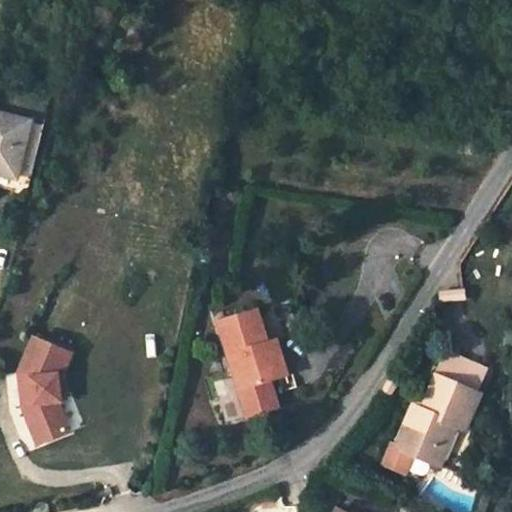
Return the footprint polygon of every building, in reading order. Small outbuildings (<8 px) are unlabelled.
[(30,122),(0,114),(0,172),(15,177),(30,122)] [(0,172),(0,187),(12,190),(15,177),(0,172)] [(256,311),(219,323),(240,389),(278,378),(283,391),(297,387),(293,373),(286,376),(274,340),(266,343),(256,311)] [(67,397),(41,368),(15,392),(24,403),(15,428),(4,428),(2,465),(35,467),(36,434),(45,436),(53,410),(67,397)] [(431,465),(448,426),(457,430),(464,433),(481,392),(439,373),(423,413),(414,409),(397,450),(392,448),(383,467),(405,476),(413,457),(431,465)] [(15,392),(4,428),(15,428),(24,403),(15,392)] [(457,430),(448,426),(431,465),(440,469),(457,430)]
